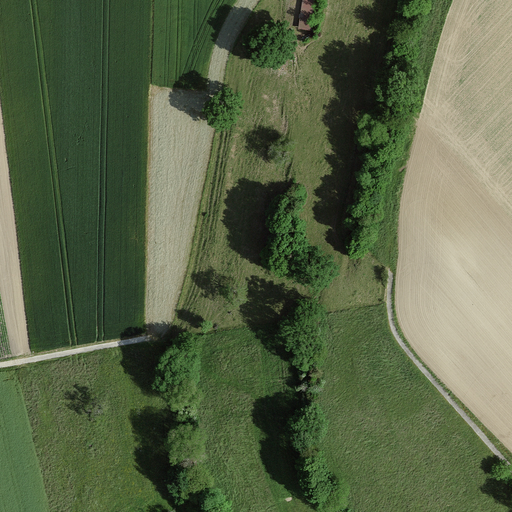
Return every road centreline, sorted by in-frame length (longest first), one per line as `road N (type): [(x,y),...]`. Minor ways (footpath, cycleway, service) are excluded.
road 1 (track): [(511,468),(401,342),(390,317),(391,271)]
road 2 (track): [(150,338),(0,366)]
